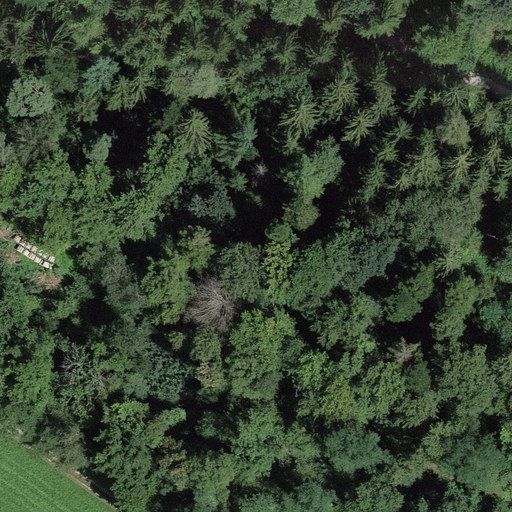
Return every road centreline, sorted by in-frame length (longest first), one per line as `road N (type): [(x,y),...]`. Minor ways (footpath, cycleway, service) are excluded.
road 1 (track): [(0,201),(380,444),(511,501)]
road 2 (track): [(511,90),(314,0)]
road 3 (track): [(130,511),(0,420)]
